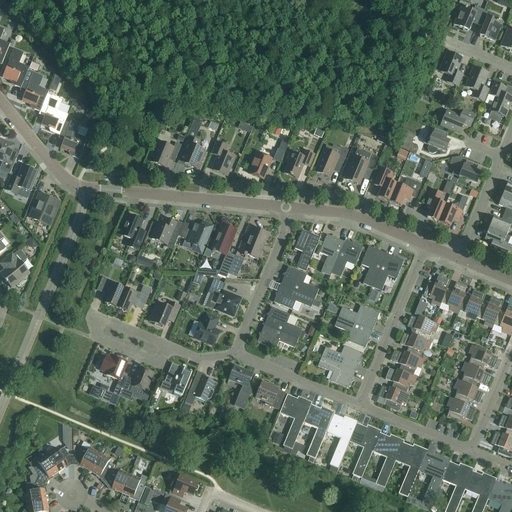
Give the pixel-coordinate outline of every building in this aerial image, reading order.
[(472,23),(477,25),(483,11),(475,7),(473,12),(461,7),(453,26),(468,32),(472,23)] [(483,11),(477,25),(483,28),(479,36),(494,42),(502,23),(497,21),(499,17),(483,11)] [(0,64),(1,65),(9,44),(0,40),(0,39),(4,30),(0,28),(0,64)] [(511,29),(508,28),(500,47),(511,52),(511,29)] [(3,76),(1,79),(10,83),(11,82),(12,84),(14,85),(14,86),(20,89),(23,82),(28,71),(29,68),(19,64),(23,54),(13,49),(8,60),(9,61),(3,76)] [(447,54),(439,72),(448,76),(446,82),(457,87),(462,76),(456,73),(461,59),(447,54)] [(32,63),(30,69),(37,72),(39,66),(32,63)] [(487,75),(473,69),(466,87),(475,91),(472,98),(484,103),(488,91),(482,88),(487,75)] [(22,100),(21,103),(29,106),(31,106),(32,108),(34,109),(33,110),(40,112),(47,95),(48,92),(38,87),(43,77),(32,73),(28,71),(23,82),(28,84),(29,84),(25,94),(22,100)] [(52,84),(49,90),(56,92),(58,86),(52,84)] [(506,88),(494,84),(489,95),(496,98),(490,111),(504,117),(511,99),(503,95),(506,88)] [(47,95),(40,112),(45,114),(44,117),(41,123),(40,126),(48,130),(50,129),(51,131),(53,132),(52,133),(59,136),(60,134),(65,121),(68,115),(67,115),(70,107),(61,103),(62,101),(51,96),(47,95)] [(460,118),(447,112),(441,126),(459,134),(463,125),(469,127),(474,116),(463,111),(460,118)] [(61,147),(59,150),(68,154),(69,153),(70,155),(72,156),(72,157),(78,160),(87,139),(85,138),(88,130),(80,127),(81,124),(71,120),(70,123),(65,121),(60,134),(65,136),(61,147)] [(198,125),(193,123),(190,130),(195,132),(198,125)] [(246,125),(243,131),(249,134),(252,127),(246,125)] [(274,127),(272,133),(279,136),(281,130),(274,127)] [(443,140),(446,134),(431,128),(428,134),(431,135),(427,145),(428,146),(426,149),(428,152),(431,154),(435,152),(437,149),(445,153),(449,142),(443,140)] [(316,129),(313,136),(321,139),(324,133),(316,129)] [(378,136),(376,141),(385,145),(386,143),(387,140),(378,136)] [(198,170),(205,152),(197,148),(199,143),(188,138),(181,155),(187,157),(184,165),(198,170)] [(10,156),(15,146),(0,139),(0,161),(3,162),(0,168),(0,170),(9,174),(16,158),(10,156)] [(176,159),(181,146),(175,143),(173,148),(158,142),(150,162),(165,168),(170,156),(176,159)] [(218,157),(212,170),(226,176),(234,158),(225,154),(227,147),(216,143),(211,154),(218,157)] [(394,145),(390,153),(396,156),(400,149),(394,145)] [(341,148),(338,156),(324,150),(315,172),(329,178),(336,161),(343,164),(348,151),(341,148)] [(406,160),(409,153),(401,149),(398,156),(406,160)] [(277,150),(273,161),(280,164),(285,153),(277,150)] [(288,162),(283,174),(297,180),(303,165),(309,168),(314,156),(305,152),(302,158),(290,153),(287,161),(288,162)] [(257,154),(249,174),(263,180),(271,160),(257,154)] [(370,155),(367,163),(354,157),(344,180),(358,185),(366,168),(372,171),(377,158),(370,155)] [(407,162),(417,166),(419,159),(410,155),(407,162)] [(461,157),(452,159),(451,162),(463,167),(458,177),(476,185),(481,174),(473,171),(475,165),(462,160),(461,157)] [(425,161),(422,168),(429,171),(432,164),(425,161)] [(10,177),(5,190),(26,199),(37,173),(22,167),(17,180),(10,177)] [(396,185),(390,182),(393,175),(380,169),(373,187),(381,190),(377,198),(389,203),(396,185)] [(396,185),(389,203),(405,209),(408,201),(412,203),(414,198),(417,200),(422,187),(406,180),(403,188),(396,185)] [(503,194),(511,198),(511,184),(508,183),(503,194)] [(445,205),(439,203),(442,195),(431,190),(424,208),(430,210),(426,218),(438,223),(445,205)] [(59,203),(39,194),(29,218),(49,227),(59,203)] [(506,216),(511,217),(511,198),(503,194),(498,206),(509,210),(506,216)] [(445,205),(438,223),(449,228),(453,220),(458,222),(468,199),(462,197),(459,203),(458,203),(453,205),(452,208),(445,205)] [(139,229),(142,222),(128,216),(120,235),(127,238),(128,241),(126,246),(138,251),(146,232),(139,229)] [(493,217),(489,228),(506,236),(509,228),(511,229),(511,217),(506,216),(504,221),(493,217)] [(179,234),(174,231),(177,224),(166,219),(163,227),(157,225),(151,239),(167,246),(167,244),(174,247),(178,236),(179,234)] [(178,236),(186,240),(183,247),(201,254),(212,227),(202,223),(200,227),(193,224),(192,225),(184,222),(179,234),(178,236)] [(236,231),(221,225),(210,251),(212,251),(212,252),(214,253),(215,252),(225,257),(218,275),(226,278),(228,274),(235,256),(227,253),(236,231)] [(268,234),(253,228),(242,254),(244,255),(244,256),(246,257),(246,256),(257,260),(268,234)] [(506,236),(489,228),(484,240),(494,244),(492,250),(507,256),(510,246),(507,245),(510,237),(506,236)] [(302,231),(293,251),(294,251),(295,250),(302,253),(296,268),(305,272),(320,236),(318,240),(312,238),(313,235),(302,231)] [(346,239),(343,245),(337,242),(338,240),(327,235),(318,256),(319,256),(319,254),(327,257),(321,273),(330,277),(331,275),(331,274),(346,239)] [(331,274),(331,275),(340,278),(346,263),(354,266),(353,268),(354,268),(363,248),(352,243),(350,246),(344,243),(346,239),(331,274)] [(387,252),(386,252),(385,256),(379,254),(380,251),(368,247),(360,267),(361,267),(361,266),(369,269),(363,284),(372,288),(387,252)] [(206,249),(203,255),(209,258),(212,252),(212,251),(210,251),(206,249)] [(5,271),(1,275),(6,281),(5,282),(6,284),(7,283),(11,288),(28,273),(21,264),(27,259),(19,250),(1,265),(5,271)] [(387,252),(372,288),(378,291),(381,292),(387,277),(395,280),(394,282),(395,282),(403,261),(392,257),(391,259),(385,257),(387,252)] [(228,274),(236,278),(243,260),(235,256),(228,274)] [(138,258),(136,263),(147,268),(149,262),(138,258)] [(215,262),(213,270),(218,272),(221,264),(215,262)] [(279,285),(315,299),(318,290),(303,284),(306,276),(308,277),(308,276),(288,268),(283,279),(285,280),(283,286),(279,284),(279,285)] [(195,276),(192,283),(199,285),(202,276),(201,276),(195,276)] [(447,289),(447,290),(447,288),(445,287),(448,280),(438,276),(435,284),(429,282),(423,296),(432,300),(431,304),(439,307),(441,304),(447,289)] [(116,309),(124,290),(117,287),(118,285),(102,278),(97,291),(104,294),(106,290),(110,291),(104,304),(116,309)] [(208,294),(210,295),(205,306),(233,317),(240,299),(222,292),(225,285),(213,280),(208,294)] [(441,304),(450,307),(448,311),(457,315),(459,311),(458,311),(464,297),(465,295),(463,294),(466,287),(456,283),(452,292),(447,290),(447,289),(441,304)] [(311,309),(315,299),(279,285),(278,285),(283,287),(280,293),(278,292),(273,303),(293,311),(294,311),(292,310),(295,302),(311,309)] [(124,290),(116,309),(128,313),(133,301),(137,303),(135,307),(142,310),(151,290),(143,287),(140,294),(132,291),(131,293),(124,290)] [(372,290),(369,298),(375,300),(378,293),(372,290)] [(459,311),(468,315),(466,318),(475,322),(476,318),(482,304),(483,302),(481,302),(483,295),(473,290),(470,299),(464,297),(458,311),(459,311)] [(179,292),(176,300),(183,302),(186,295),(179,292)] [(499,311),(500,310),(498,309),(501,302),(491,298),(487,306),(482,304),(476,318),(485,322),(484,326),(492,329),(494,325),(493,325),(499,311)] [(167,321),(172,323),(173,323),(179,306),(170,303),(168,308),(156,303),(148,322),(164,328),(167,321)] [(493,325),(494,325),(503,329),(501,333),(510,336),(511,330),(511,306),(508,305),(505,313),(499,311),(493,325)] [(338,317),(374,332),(372,331),(379,314),(359,306),(360,307),(357,315),(342,308),(338,317)] [(262,325),(298,340),(302,330),(286,324),(289,316),(291,317),(291,316),(271,308),(266,319),(269,320),(266,326),(262,324),(262,325)] [(200,325),(194,338),(213,346),(219,332),(215,331),(219,319),(205,313),(200,325)] [(374,333),(374,332),(338,317),(334,327),(350,333),(346,341),(345,340),(344,341),(365,349),(369,338),(367,337),(369,331),(374,333)] [(415,331),(413,336),(427,342),(431,333),(434,334),(438,326),(419,318),(418,320),(411,317),(407,327),(415,331)] [(436,317),(433,323),(439,325),(442,320),(436,317)] [(294,349),(298,340),(262,325),(266,327),(264,333),(261,332),(257,343),(277,351),(275,350),(279,342),(294,349)] [(413,336),(411,335),(411,337),(403,334),(399,344),(408,348),(406,353),(406,354),(420,360),(420,359),(424,350),(427,352),(431,343),(427,342),(413,336)] [(321,358),(357,373),(357,372),(353,370),(356,364),(358,365),(363,354),(342,346),(344,347),(341,355),(325,348),(321,358)] [(482,371),(485,365),(493,369),(497,359),(490,356),(491,354),(472,346),(468,354),(472,356),(468,365),(482,371)] [(406,354),(406,353),(404,353),(403,355),(396,352),(392,362),(401,366),(398,371),(412,377),(413,377),(416,368),(420,369),(423,361),(421,360),(420,359),(420,360),(406,354)] [(123,390),(128,378),(121,375),(127,363),(113,357),(112,359),(106,356),(100,371),(106,373),(105,375),(118,381),(116,387),(123,390)] [(357,373),(321,358),(317,367),(333,373),(330,381),(328,380),(328,381),(348,389),(353,378),(350,377),(353,371),(357,373)] [(475,389),(475,388),(477,383),(486,387),(490,376),(483,373),(484,371),(482,371),(468,365),(465,363),(461,372),(465,373),(461,382),(461,383),(475,389)] [(164,383),(162,388),(174,393),(173,393),(181,396),(191,372),(190,374),(183,372),(184,369),(172,364),(164,383)] [(227,385),(229,380),(242,386),(234,406),(244,410),(254,386),(248,384),(252,374),(234,367),(227,384),(227,385)] [(123,390),(129,392),(132,386),(145,392),(153,374),(139,368),(134,380),(128,378),(123,390)] [(398,371),(397,370),(396,372),(389,369),(385,380),(393,383),(391,389),(405,395),(405,394),(409,385),(413,387),(416,378),(413,377),(412,377),(398,371)] [(184,403),(192,406),(195,398),(205,402),(207,399),(208,400),(210,399),(213,393),(212,391),(210,391),(213,383),(218,385),(218,384),(196,375),(184,403)] [(468,406),(470,401),(479,404),(483,394),(476,391),(476,389),(475,388),(475,389),(461,383),(461,382),(457,381),(454,389),(457,391),(454,400),(453,400),(468,406)] [(278,411),(285,394),(284,394),(284,395),(277,392),(279,389),(262,382),(255,398),(265,403),(264,405),(278,411)] [(89,396),(109,404),(113,394),(107,392),(99,389),(93,386),(89,396)] [(391,389),(390,388),(389,390),(382,387),(377,397),(386,401),(384,407),(398,413),(402,403),(405,404),(409,396),(405,394),(405,395),(391,389)] [(292,450),(303,424),(302,424),(310,405),(311,403),(298,397),(297,400),(287,395),(279,414),(294,420),(283,447),(292,450)] [(453,400),(454,400),(450,398),(446,407),(450,408),(446,418),(460,424),(463,418),(471,422),(475,411),(468,409),(469,407),(468,406),(453,400)] [(184,404),(181,411),(188,413),(191,407),(184,404)] [(315,460),(326,433),(333,415),(334,413),(321,407),(320,409),(310,405),(302,424),(303,424),(317,430),(306,456),(315,460)] [(338,469),(349,443),(356,424),(357,424),(357,422),(344,417),(343,419),(333,415),(326,433),(340,439),(329,466),(331,467),(338,469)] [(36,416),(33,422),(39,425),(42,419),(36,416)] [(511,438),(511,418),(510,417),(509,419),(502,416),(498,426),(506,430),(504,435),(504,436),(511,438)] [(379,434),(380,434),(381,432),(367,426),(366,428),(357,424),(356,424),(349,443),(363,449),(352,475),(361,479),(362,476),(372,452),(379,434)] [(372,452),(386,458),(376,481),(375,485),(384,489),(395,462),(402,443),(403,444),(404,441),(390,436),(389,438),(380,434),(379,434),(372,452)] [(511,438),(504,436),(504,435),(503,435),(502,437),(495,434),(490,444),(499,448),(497,453),(511,459),(511,456),(511,438)] [(426,453),(427,451),(413,445),(412,448),(403,444),(402,443),(395,462),(409,468),(398,494),(407,498),(418,472),(426,453)] [(89,472),(100,454),(89,449),(88,451),(82,447),(78,455),(84,459),(79,466),(89,472)] [(56,450),(47,456),(58,473),(68,466),(63,459),(69,455),(64,448),(58,452),(56,450)] [(449,463),(450,461),(436,455),(435,457),(426,453),(418,472),(432,477),(421,504),(422,504),(430,508),(441,481),(449,463)] [(112,471),(113,468),(114,466),(108,463),(110,460),(100,454),(89,472),(100,478),(100,477),(106,481),(107,478),(111,471),(112,471)] [(58,473),(47,456),(37,463),(39,465),(33,469),(36,473),(29,477),(37,481),(38,477),(39,477),(39,476),(44,472),(48,479),(58,473)] [(441,481),(455,487),(444,511),(455,511),(464,491),(472,472),(473,470),(459,464),(458,467),(449,463),(441,481)] [(122,494),(130,475),(113,468),(112,471),(111,471),(107,478),(106,481),(104,483),(112,487),(111,489),(122,494)] [(495,482),(496,480),(482,474),(481,476),(472,472),(464,491),(478,497),(471,511),(482,511),(487,500),(495,482)] [(130,475),(122,494),(139,501),(148,479),(141,476),(140,480),(130,475)] [(362,476),(361,479),(359,484),(382,493),(384,489),(375,485),(376,481),(362,476)] [(37,481),(29,477),(31,485),(26,486),(27,493),(24,494),(26,505),(46,501),(44,490),(36,491),(35,485),(36,485),(35,485),(37,481)] [(182,499),(184,494),(192,497),(198,485),(179,477),(174,489),(171,488),(169,494),(182,499)] [(487,500),(501,506),(498,511),(509,511),(511,506),(511,486),(505,484),(504,486),(495,482),(487,500)] [(147,487),(141,502),(149,506),(155,491),(147,487)] [(186,511),(187,510),(179,507),(181,501),(166,495),(162,505),(167,507),(165,511),(186,511)] [(47,511),(46,501),(26,505),(27,510),(24,511),(23,511),(47,511)]
